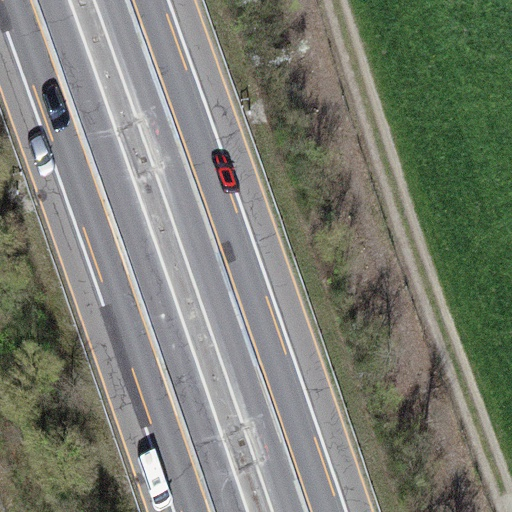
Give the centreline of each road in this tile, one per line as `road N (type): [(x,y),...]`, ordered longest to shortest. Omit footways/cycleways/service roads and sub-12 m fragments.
road 1 (motorway): [(309,511),(128,0)]
road 2 (motorway): [(30,0),(211,511)]
road 3 (track): [(348,0),(511,447)]
